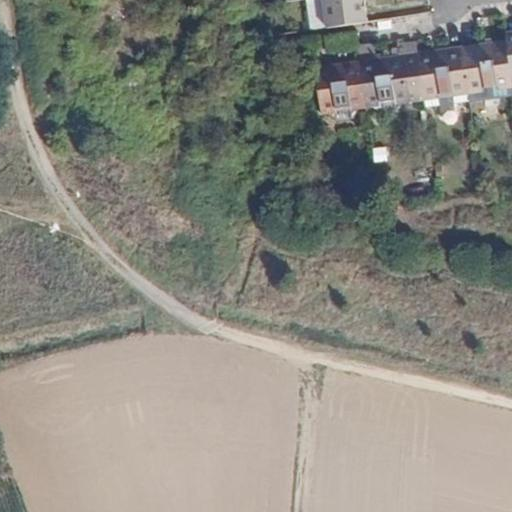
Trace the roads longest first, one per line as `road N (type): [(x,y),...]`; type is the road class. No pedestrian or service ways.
road 1 (track): [(294,354),(171,318),(32,162),(2,0)]
road 2 (track): [(511,401),(294,354)]
road 3 (track): [(294,354),(281,511)]
